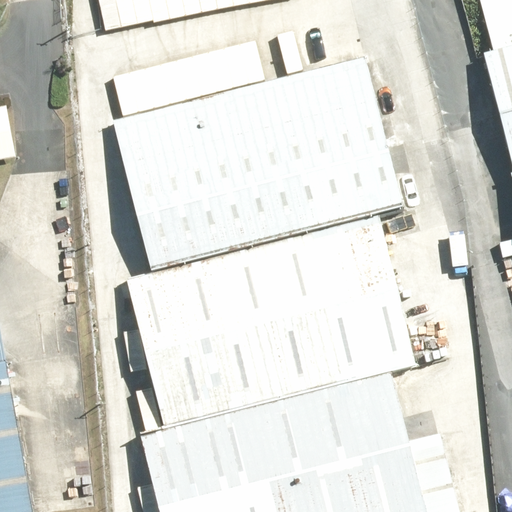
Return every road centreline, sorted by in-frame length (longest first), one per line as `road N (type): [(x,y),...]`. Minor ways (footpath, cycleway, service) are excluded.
road 1 (unknown): [(440,0),(448,72),(499,263),(511,349)]
road 2 (unknown): [(0,292),(12,279),(28,201),(30,0)]
